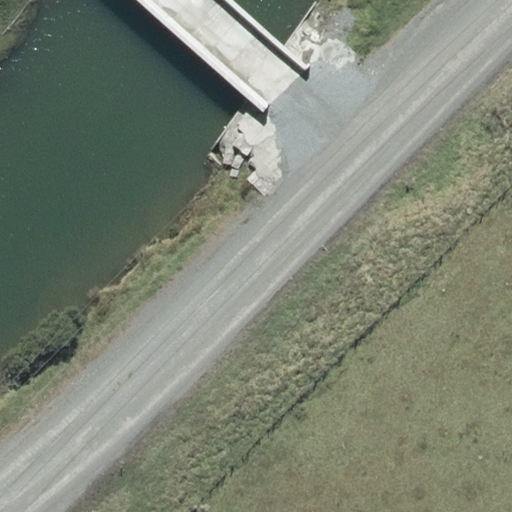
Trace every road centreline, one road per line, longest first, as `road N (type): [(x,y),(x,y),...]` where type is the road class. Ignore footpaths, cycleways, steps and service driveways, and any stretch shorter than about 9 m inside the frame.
road 1 (tertiary): [(0,498),(45,469),(511,18)]
road 2 (track): [(357,173),(302,98),(193,0)]
